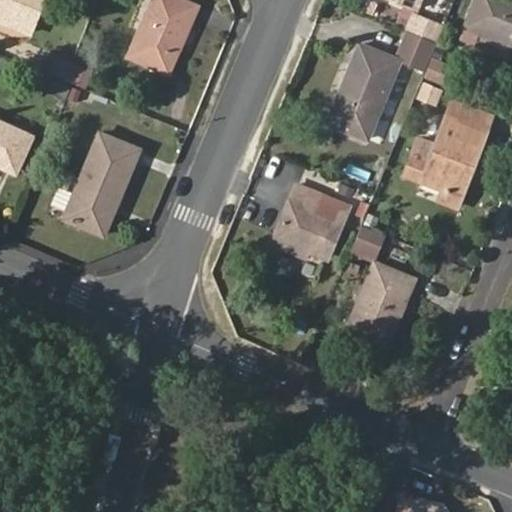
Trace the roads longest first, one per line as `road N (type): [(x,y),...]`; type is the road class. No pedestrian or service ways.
road 1 (residential): [(157,326),(286,0)]
road 2 (residential): [(157,326),(427,443)]
road 3 (residential): [(511,244),(427,443)]
road 4 (residential): [(112,511),(157,326)]
road 5 (residential): [(0,259),(157,326)]
